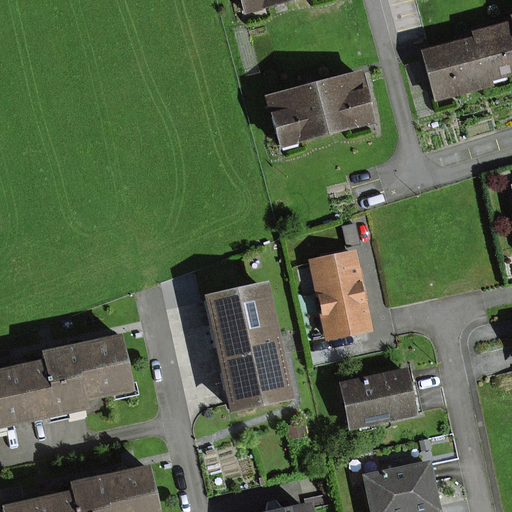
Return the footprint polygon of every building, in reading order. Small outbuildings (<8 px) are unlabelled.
[(239,0),(243,12),(289,0),(239,0)] [(313,87),(266,99),(279,147),(369,123),(357,75),(313,87)] [(353,256),(311,264),(326,339),(367,330),(364,312),(355,270),(353,256)] [(263,290),(208,301),(231,410),(286,398),(274,344),(263,290)] [(22,360),(0,365),(0,434),(130,403),(114,338),(78,347),(22,360)] [(404,373),(340,387),(349,428),(420,413),(415,392),(409,393),(408,388),(404,373)] [(401,470),(364,478),(370,511),(432,511),(436,511),(426,465),(401,470)] [(52,497),(0,509),(0,511),(154,511),(145,474),(108,483),(52,497)]
